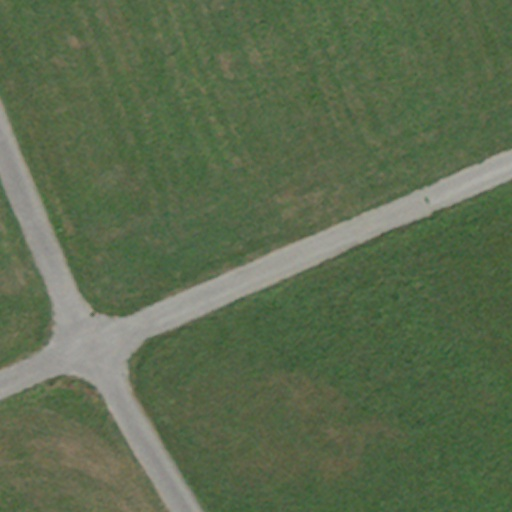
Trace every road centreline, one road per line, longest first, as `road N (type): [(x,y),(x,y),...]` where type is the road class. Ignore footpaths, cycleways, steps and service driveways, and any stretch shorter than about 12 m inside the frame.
road 1 (unclassified): [(87,338),(511,153)]
road 2 (unclassified): [(87,338),(0,125)]
road 3 (unclassified): [(191,511),(87,338)]
